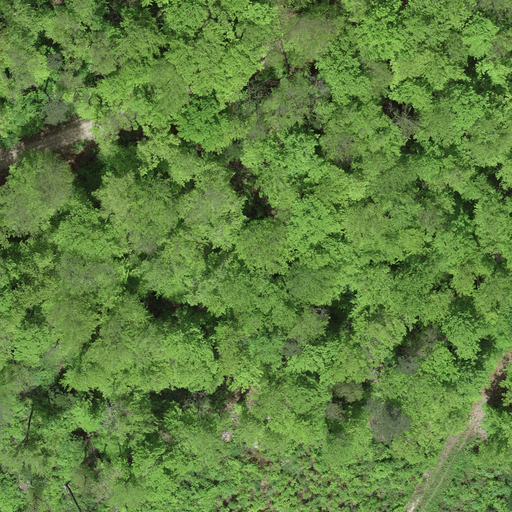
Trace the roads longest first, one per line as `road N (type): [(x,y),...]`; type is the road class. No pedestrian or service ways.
road 1 (track): [(0,158),(151,104),(360,0)]
road 2 (track): [(128,113),(0,242)]
road 3 (track): [(415,511),(511,360)]
